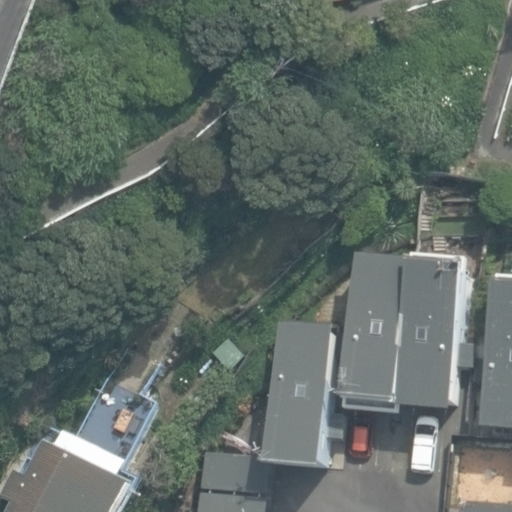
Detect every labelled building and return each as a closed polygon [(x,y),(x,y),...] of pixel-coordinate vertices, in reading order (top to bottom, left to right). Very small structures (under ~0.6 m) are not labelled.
[(360,247),(348,393),(455,402),(468,257),(360,247)] [(486,427),(511,429),(511,282),(501,281),(486,427)] [(281,511),(286,465),(330,469),(344,322),(291,317),(280,442),(247,439),(246,450),(223,448),(216,511),(281,511)] [(234,374),(250,360),(230,338),(214,353),(234,374)] [(19,511),(137,511),(147,494),(53,446),(34,484),(20,476),(8,499),(22,506),(19,511)]
